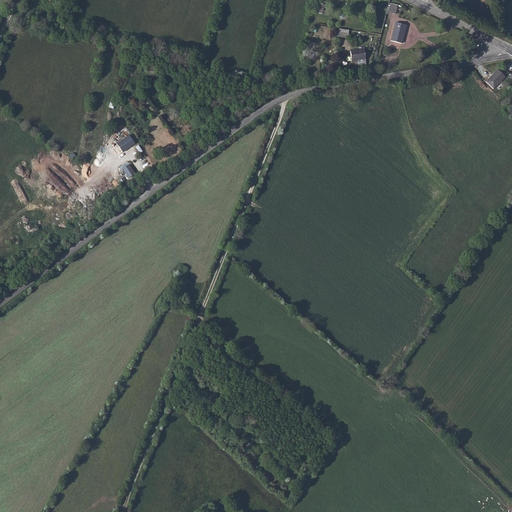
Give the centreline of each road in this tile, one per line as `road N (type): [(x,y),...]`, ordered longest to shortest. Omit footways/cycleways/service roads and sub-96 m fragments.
road 1 (unclassified): [(0,303),(280,98),(486,60)]
road 2 (track): [(288,95),(124,511)]
